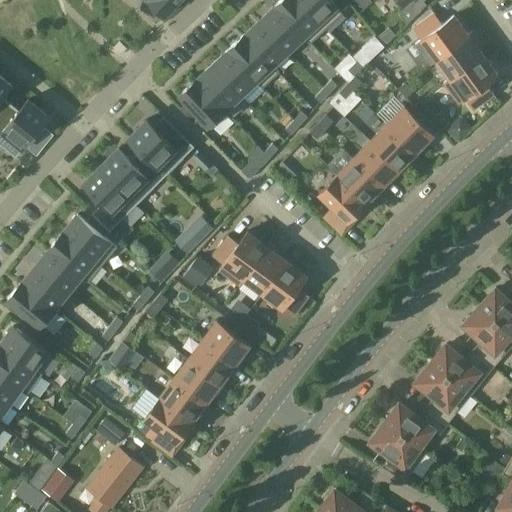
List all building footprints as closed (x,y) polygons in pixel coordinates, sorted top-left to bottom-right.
[(150,0),(154,4),(153,5),(161,13),(162,11),(165,14),(178,0),(150,0)] [(310,42),(326,28),(300,0),(280,0),(275,5),(310,42)] [(300,0),(326,28),(343,12),(331,0),(300,0)] [(356,0),(363,9),(371,2),(370,0),(356,0)] [(401,0),(403,3),(405,2),(408,6),(399,13),(407,23),(427,5),(423,0),(401,0)] [(310,42),(275,5),(259,19),(288,50),(303,36),(310,43),(310,42)] [(415,43),(430,63),(472,32),(472,31),(468,34),(454,15),(442,23),(434,12),(413,27),(421,38),(415,43)] [(244,34),(279,72),(280,71),(273,64),(288,50),(259,19),(244,34)] [(443,82),(444,82),(483,54),(475,44),(479,41),(472,32),(430,63),(430,64),(437,59),(450,77),(443,82)] [(244,34),(228,49),(263,87),(279,72),(244,34)] [(262,87),(263,87),(228,49),(212,64),(241,94),(256,80),(262,87)] [(473,109),(494,94),(486,83),(497,74),(483,54),(444,82),(459,103),(465,98),(473,109)] [(348,69),(354,75),(363,66),(357,60),(348,69)] [(196,78),(228,113),(229,112),(226,108),(241,94),(212,64),(196,78)] [(0,75),(0,109),(8,100),(2,96),(11,85),(0,75)] [(354,90),(362,82),(355,75),(347,84),(354,90)] [(212,128),(228,113),(196,78),(180,94),(189,104),(182,111),(188,117),(193,122),(200,115),(212,128)] [(329,93),(337,84),(331,79),(323,88),(329,93)] [(407,97),(414,90),(405,82),(398,88),(407,97)] [(345,99),(354,90),(347,84),(338,92),(345,99)] [(329,93),(323,88),(315,96),(321,102),(329,93)] [(0,109),(0,143),(16,156),(49,116),(28,99),(19,109),(8,100),(0,109)] [(416,151),(433,133),(426,126),(414,115),(404,105),(387,123),(416,151)] [(426,126),(431,121),(419,110),(414,115),(426,126)] [(302,111),(294,119),(300,125),(308,116),(302,111)] [(324,129),(333,121),(326,114),(318,123),(324,129)] [(147,118),(128,137),(140,149),(165,175),(194,146),(167,118),(158,129),(147,118)] [(292,134),(300,125),(294,119),(286,128),(292,134)] [(316,138),(324,129),(318,123),(310,131),(316,138)] [(387,123),(371,139),(370,140),(402,171),(403,170),(400,167),(416,151),(387,123)] [(52,134),(51,132),(45,128),(29,147),(34,151),(37,153),(52,134)] [(353,157),(382,185),(391,176),(394,180),(402,171),(370,140),(353,157)] [(270,157),(278,148),(272,143),(264,151),(270,157)] [(118,148),(100,166),(137,203),(165,175),(140,149),(130,159),(118,148)] [(199,151),(192,158),(199,164),(205,157),(199,151)] [(270,157),(264,151),(256,160),(262,166),(265,162),(270,157)] [(337,174),(365,202),(382,185),(353,157),(337,174)] [(92,213),(110,231),(137,203),(100,166),(84,182),(103,201),(92,213)] [(288,166),(281,173),(290,183),(297,175),(288,166)] [(333,206),(323,215),(342,233),(360,214),(357,211),(365,202),(337,174),(319,192),(333,206)] [(63,231),(102,263),(116,245),(77,213),(63,231)] [(219,269),(239,284),(270,241),(267,245),(247,230),(239,242),(228,234),(213,254),(223,263),(219,269)] [(63,231),(49,247),(88,279),(102,263),(63,231)] [(192,231),(179,244),(188,253),(200,240),(192,231)] [(244,278),(263,292),(287,260),(277,252),(280,249),(270,241),(239,284),(240,284),(244,278)] [(88,279),(49,247),(36,264),(67,290),(80,274),(87,280),(88,279)] [(198,256),(185,274),(198,283),(210,265),(198,256)] [(263,292),(283,307),(294,315),(309,294),(298,286),(307,275),(287,260),(263,292)] [(161,263),(153,272),(162,281),(171,271),(161,263)] [(67,290),(36,264),(22,281),(57,309),(58,309),(54,306),(67,290)] [(57,309),(22,281),(8,298),(43,327),(57,309)] [(155,291),(148,285),(141,295),(147,300),(155,291)] [(511,302),(495,287),(479,305),(511,334),(511,332),(511,331),(511,302)] [(168,299),(161,292),(153,301),(160,308),(168,299)] [(139,309),(147,300),(141,295),(133,304),(139,309)] [(153,317),(160,308),(153,301),(145,310),(153,317)] [(481,339),(473,349),(493,366),(501,357),(511,345),(511,334),(479,305),(463,323),(481,339)] [(243,318),(234,310),(228,318),(237,325),(243,318)] [(116,330),(123,320),(117,315),(110,325),(116,330)] [(249,343),(217,319),(202,339),(238,366),(245,357),(241,354),(249,343)] [(0,344),(42,374),(42,373),(39,370),(51,352),(13,325),(0,344)] [(102,335),(109,340),(116,330),(110,325),(102,335)] [(131,346),(138,336),(130,331),(123,340),(131,346)] [(265,331),(260,338),(271,346),(276,339),(265,331)] [(221,382),(234,364),(238,367),(238,366),(202,339),(188,358),(224,385),(224,384),(221,382)] [(137,350),(131,346),(123,340),(114,351),(128,362),(137,350)] [(89,352),(96,357),(103,347),(97,342),(89,352)] [(0,344),(0,343),(0,370),(29,391),(42,374),(0,344)] [(446,343),(430,362),(471,395),(493,366),(473,349),(464,358),(446,343)] [(206,402),(213,392),(217,395),(224,385),(188,358),(173,378),(206,402)] [(434,396),(426,406),(448,423),(471,395),(430,362),(415,380),(434,396)] [(72,376),(78,381),(85,371),(79,366),(72,376)] [(0,396),(9,404),(22,387),(25,389),(29,392),(29,391),(0,370),(0,396)] [(173,378),(159,397),(191,421),(206,402),(173,378)] [(0,396),(0,423),(4,426),(5,425),(1,422),(0,421),(0,416),(9,404),(0,396)] [(184,431),(191,421),(159,397),(144,417),(160,428),(152,439),(172,455),(188,434),(184,431)] [(420,445),(432,428),(439,433),(448,423),(426,406),(418,416),(399,402),(385,421),(426,451),(427,450),(420,445)] [(80,413),(73,423),(80,428),(87,418),(80,413)] [(125,432),(106,417),(96,429),(115,445),(125,432)] [(426,451),(385,421),(371,440),(390,454),(382,466),(406,479),(426,451)] [(72,437),(80,428),(73,423),(66,432),(72,437)] [(92,426),(88,430),(92,434),(96,429),(92,426)] [(102,443),(106,438),(100,433),(96,438),(102,443)] [(88,486),(98,494),(88,507),(94,511),(104,511),(111,504),(111,505),(142,465),(119,447),(88,486)] [(51,460),(57,465),(65,455),(58,450),(51,460)] [(504,450),(498,460),(505,465),(511,455),(504,450)] [(511,478),(511,481),(498,505),(511,511),(511,455),(502,473),(511,478)] [(490,456),(484,463),(498,474),(504,467),(490,456)] [(38,470),(29,482),(39,489),(48,477),(38,470)] [(69,484),(54,473),(43,488),(58,500),(69,484)] [(320,507),(327,511),(380,511),(387,504),(363,490),(362,491),(354,502),(334,488),(320,507)] [(64,511),(48,500),(40,511),(64,511)]
